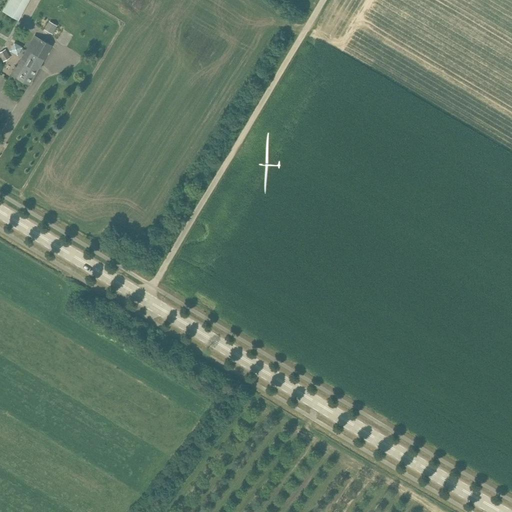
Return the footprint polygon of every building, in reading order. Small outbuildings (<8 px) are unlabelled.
[(9,0),(5,12),(23,19),(30,0),(9,0)] [(53,33),(58,24),(49,20),(44,28),(53,33)] [(29,58),(41,65),(52,45),(34,36),(22,59),(27,62),(29,58)] [(10,51),(19,55),(22,46),(14,42),(10,51)] [(7,50),(0,52),(0,53),(2,60),(10,58),(7,50)] [(29,86),(41,65),(29,58),(27,62),(22,59),(17,68),(15,67),(10,75),(29,86)]
